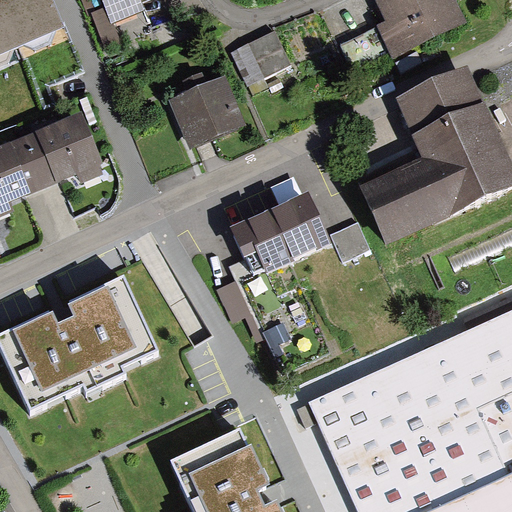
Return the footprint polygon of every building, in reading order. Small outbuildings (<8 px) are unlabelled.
[(0,59),(62,33),(47,0),(7,0),(0,3),(0,59)] [(153,0),(93,0),(106,31),(158,10),(153,0)] [(443,0),(404,0),(376,14),(386,33),(372,40),(388,72),(461,34),(443,0)] [(270,40),(230,59),(244,89),(285,69),(270,40)] [(428,170),(362,200),(385,250),(511,192),(511,168),(470,75),(399,107),(428,170)] [(225,81),(169,105),(190,153),(246,129),(225,81)] [(75,124),(0,153),(0,213),(96,176),(75,124)] [(302,207),(241,236),(261,280),(323,251),(302,207)] [(360,221),(332,234),(345,262),(373,249),(360,221)] [(237,282),(219,291),(235,323),(253,314),(237,282)] [(158,359),(124,286),(67,312),(73,326),(57,333),(51,320),(0,343),(0,351),(31,418),(82,394),(86,402),(126,383),(122,375),(158,359)] [(511,511),(511,317),(293,417),(337,511),(511,511)] [(288,511),(255,442),(191,473),(209,511),(288,511)]
